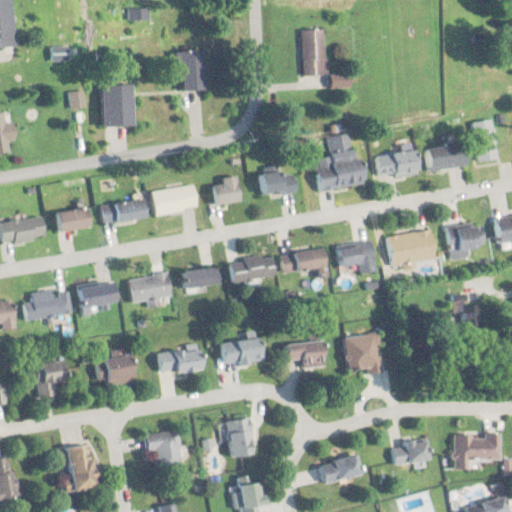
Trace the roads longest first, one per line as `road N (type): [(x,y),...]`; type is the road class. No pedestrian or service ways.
road 1 (residential): [(0,426),(255,385),(274,389),(318,428),(393,409),(511,405)]
road 2 (residential): [(511,180),(0,266)]
road 3 (residential): [(250,0),(254,90),(244,117),(225,131),(83,159)]
